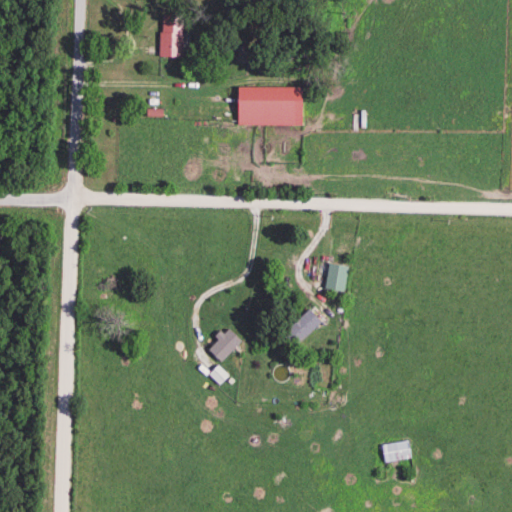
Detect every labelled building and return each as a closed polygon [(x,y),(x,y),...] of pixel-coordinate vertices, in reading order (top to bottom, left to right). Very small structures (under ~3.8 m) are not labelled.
[(160,53),(182,54),(183,13),(161,12),(160,53)] [(302,122),(302,84),(238,84),(237,121),(302,122)] [(348,263),(328,260),(325,286),(345,289),(348,263)] [(297,342),(322,319),(310,306),(285,329),(297,342)] [(241,338),(227,325),(207,346),(221,360),(241,338)] [(219,382),(229,373),(219,362),(209,372),(219,382)]
